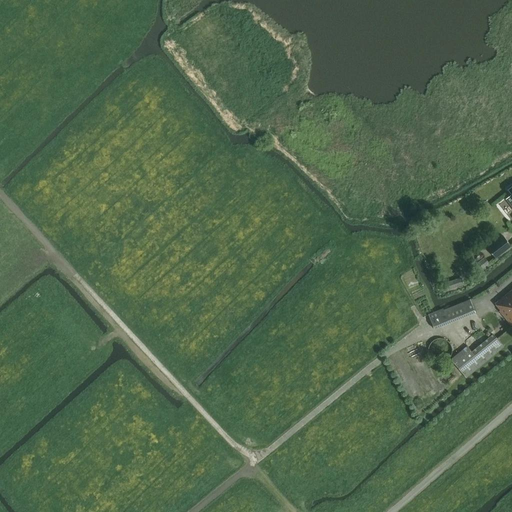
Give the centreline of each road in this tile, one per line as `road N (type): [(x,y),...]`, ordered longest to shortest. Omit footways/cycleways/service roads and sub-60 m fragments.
road 1 (track): [(0,193),(199,410),(253,455),(295,511)]
road 2 (track): [(256,460),(403,345)]
